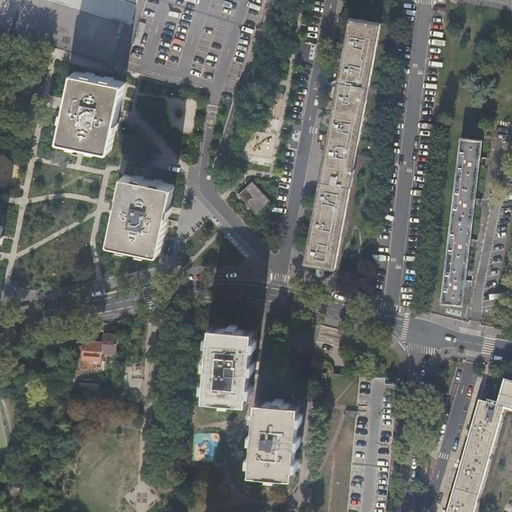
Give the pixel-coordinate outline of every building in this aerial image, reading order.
[(54,0),(127,23),(133,0),(54,0)] [(355,168),(383,23),(352,17),(306,262),(336,268),(352,185),(354,185),(357,168),(355,168)] [(141,25),(136,23),(129,44),(135,46),(141,25)] [(126,82),(97,76),(74,71),(60,140),(84,145),(91,147),(111,151),(113,143),(119,115),(125,85),(126,82)] [(462,137),(443,302),(464,304),(466,286),(467,286),(467,280),(466,280),(470,251),(471,246),(472,239),(471,239),(475,205),(476,205),(477,199),(476,199),(480,164),(481,164),(482,157),(481,157),(483,140),(462,137)] [(114,217),(110,239),(109,241),(129,245),(160,252),(175,183),(134,174),(124,172),(119,195),(117,207),(114,217)] [(257,215),(272,202),(254,182),(239,195),(257,215)] [(206,397),(237,400),(249,401),(255,330),(242,329),(212,326),(206,397)] [(102,352),(117,353),(117,348),(117,346),(117,343),(118,334),(104,333),(103,342),(102,352)] [(102,360),(102,352),(103,342),(83,341),(82,359),(102,360)] [(511,381),(506,380),(499,404),(490,401),(489,403),(481,401),(466,454),(449,511),(476,511),(481,494),(501,426),(506,408),(511,409),(511,381)] [(77,394),(99,395),(100,386),(100,383),(78,382),(77,394)] [(99,395),(114,396),(115,387),(100,386),(99,395)] [(257,423),(253,471),(282,474),(295,475),(297,452),(301,403),(300,403),(288,402),(286,402),(282,402),(259,399),(257,423)]
